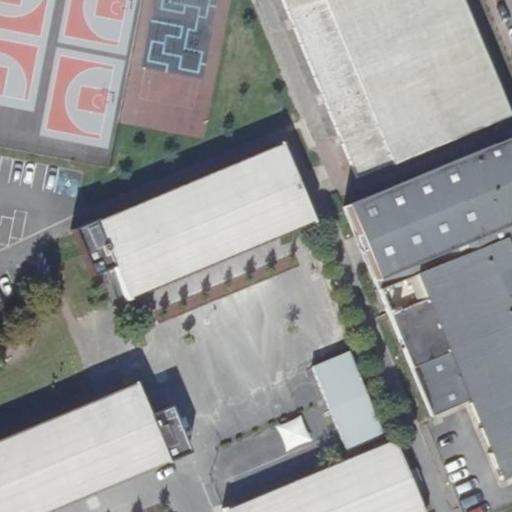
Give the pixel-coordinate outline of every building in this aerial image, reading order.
[(505,117),(457,0),(281,0),(354,179),(505,117)] [(511,135),(342,207),(428,415),(463,401),(496,479),(511,472),(511,135)] [(127,302),(313,226),(280,144),(94,220),(127,302)] [(422,511),(410,483),(421,479),(415,465),(405,469),(391,436),(356,451),(353,443),(380,432),(345,347),(309,362),(347,455),(223,505),(226,511),(422,511)] [(0,511),(47,511),(167,464),(134,382),(0,435),(0,511)] [(277,427),(284,452),(309,445),(302,420),(277,427)]
